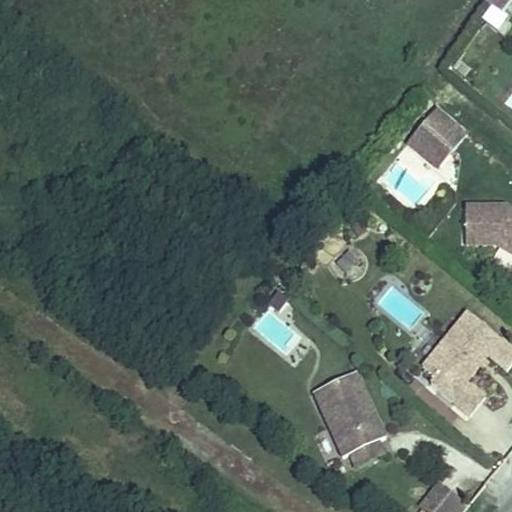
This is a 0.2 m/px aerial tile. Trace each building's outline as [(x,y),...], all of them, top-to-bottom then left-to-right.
[(478,0),(489,8),(495,0),(478,0)] [(442,151),(458,131),(426,106),(411,126),(442,151)] [(442,151),(411,126),(399,142),(430,166),(442,151)] [(446,202),(455,243),(480,237),(484,229),(511,242),(511,202),(490,192),(488,191),(446,202)] [(511,242),(484,229),(480,237),(511,251),(511,242)] [(464,299),(421,354),(436,365),(427,376),(468,409),(486,387),(463,370),(474,356),(479,350),(497,326),(464,299)] [(484,354),(479,350),(474,356),(479,361),(484,354)] [(309,388),(344,447),(353,442),(374,429),(384,423),(349,364),(309,388)] [(374,429),(353,442),(361,455),(382,442),(374,429)] [(441,481),(430,471),(410,494),(422,504),(441,481)] [(444,511),(458,496),(441,481),(422,504),(431,511),(444,511)]
